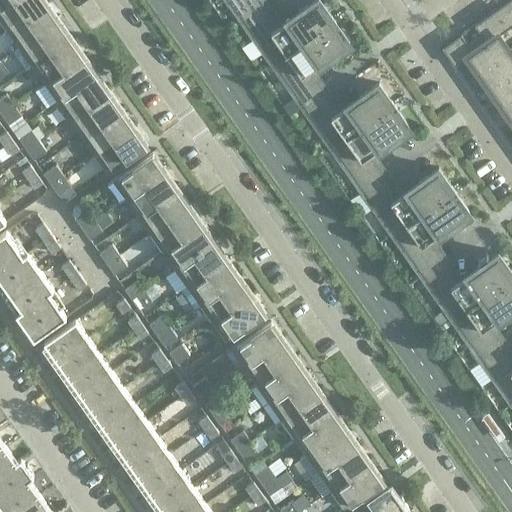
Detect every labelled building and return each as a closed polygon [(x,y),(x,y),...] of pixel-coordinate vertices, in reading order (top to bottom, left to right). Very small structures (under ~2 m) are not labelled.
[(44,3),(42,0),(10,0),(0,7),(0,18),(7,29),(44,3)] [(230,0),(244,19),(266,3),(263,0),(230,0)] [(321,0),(314,0),(299,11),(280,24),(266,3),(244,19),(274,61),(335,18),(321,0)] [(511,24),(511,0),(507,0),(475,23),(482,34),(469,43),(462,33),(442,46),(455,64),(468,55),(468,54),(498,33),(499,34),(511,24)] [(57,20),(44,3),(7,29),(20,47),(57,20)] [(350,40),(335,18),(274,61),(303,104),(326,88),(311,68),(350,40)] [(69,38),(57,20),(20,47),(14,51),(26,68),(32,64),(69,38)] [(468,54),(468,55),(479,71),(511,49),(510,48),(509,49),(499,34),(498,33),(468,54)] [(82,56),(69,38),(32,64),(45,82),(82,56)] [(511,72),(511,50),(511,49),(479,71),(491,88),(511,72)] [(94,73),(82,56),(45,82),(57,100),(94,73)] [(511,97),(511,72),(491,88),(503,104),(511,97)] [(107,91),(94,73),(57,100),(69,117),(107,91)] [(379,82),(359,96),(340,109),(326,88),(303,104),(333,146),(395,103),(379,82)] [(119,109),(107,91),(69,117),(82,135),(119,109)] [(8,95),(0,99),(0,110),(1,112),(14,104),(8,95)] [(511,97),(503,104),(511,117),(511,97)] [(410,125),(395,103),(333,146),(363,189),(386,173),(371,153),(410,125)] [(20,112),(14,104),(1,112),(8,121),(20,112)] [(131,126),(119,109),(82,135),(94,152),(131,126)] [(144,145),(131,126),(94,152),(107,171),(144,145)] [(13,139),(7,130),(0,134),(0,137),(5,145),(13,139)] [(32,130),(20,139),(26,148),(39,139),(32,130)] [(20,149),(13,139),(5,145),(12,154),(20,149)] [(45,148),(39,139),(26,148),(33,157),(45,148)] [(163,171),(150,152),(107,183),(120,201),(126,197),(163,171)] [(37,173),(30,163),(22,169),(29,178),(37,173)] [(57,165),(45,174),(51,183),(64,174),(57,165)] [(439,167),(419,181),(400,194),(386,173),(363,189),(393,231),(454,188),(439,167)] [(175,188),(163,171),(126,197),(138,214),(175,188)] [(44,182),(37,173),(29,178),(36,188),(44,182)] [(70,183),(64,174),(51,183),(57,192),(70,183)] [(188,206),(175,188),(138,214),(150,232),(188,206)] [(470,210),(454,188),(393,231),(423,274),(445,258),(431,238),(470,210)] [(200,224),(188,206),(150,232),(163,250),(200,224)] [(89,209),(76,218),(83,227),(95,218),(89,209)] [(101,227),(95,218),(83,227),(89,236),(101,227)] [(48,229),(44,223),(36,228),(40,234),(48,229)] [(212,241),(200,224),(163,250),(175,267),(212,241)] [(52,234),(48,229),(40,234),(44,240),(52,234)] [(24,254),(7,230),(0,234),(0,289),(4,295),(2,296),(3,297),(41,270),(28,251),(24,254)] [(56,240),(52,234),(44,240),(48,245),(56,240)] [(60,245),(56,240),(48,245),(52,251),(60,245)] [(225,259),(212,241),(175,267),(188,285),(225,259)] [(114,245),(101,253),(107,262),(120,254),(114,245)] [(511,270),(499,252),(479,266),(460,279),(445,258),(423,274),(453,316),(511,275),(511,270)] [(126,263),(120,254),(107,262),(114,271),(126,263)] [(237,277),(225,259),(188,285),(182,289),(194,307),(200,303),(237,277)] [(74,266),(70,260),(62,265),(66,271),(74,266)] [(78,271),(74,266),(66,271),(70,277),(78,271)] [(54,288),(41,270),(3,297),(5,296),(17,314),(34,338),(67,315),(50,291),(54,288)] [(82,277),(78,271),(70,277),(74,282),(82,277)] [(511,307),(511,275),(453,316),(483,359),(505,343),(491,323),(511,307)] [(86,282),(82,277),(74,282),(78,288),(86,282)] [(250,294),(237,277),(200,303),(213,320),(250,294)] [(138,280),(126,289),(132,298),(145,289),(138,280)] [(151,298),(145,289),(132,298),(139,307),(151,298)] [(263,312),(250,294),(213,320),(225,339),(263,312)] [(131,306),(125,297),(117,303),(123,312),(131,306)] [(143,323),(136,313),(128,319),(135,328),(143,323)] [(163,315),(151,324),(157,333),(170,324),(163,315)] [(88,336),(76,319),(45,341),(57,358),(88,336)] [(281,339),(268,320),(224,351),(237,369),(244,365),(281,339)] [(149,332),(143,323),(135,328),(141,338),(149,332)] [(176,333),(170,324),(157,333),(164,342),(176,333)] [(100,353),(88,336),(57,358),(69,375),(100,353)] [(293,356),(281,339),(244,365),(256,382),(293,356)] [(182,342),(170,351),(176,360),(188,351),(182,342)] [(511,352),(505,343),(483,359),(511,399),(511,352)] [(166,356),(159,347),(152,352),(158,362),(166,356)] [(112,369),(100,353),(69,375),(80,392),(112,369)] [(173,366),(166,356),(158,362),(165,371),(173,366)] [(306,374),(293,356),(256,382),(251,386),(263,404),(306,374)] [(124,386),(112,369),(80,392),(92,408),(124,386)] [(318,392),(306,374),(263,404),(276,422),(281,418),(318,392)] [(207,377),(194,386),(201,395),(213,386),(207,377)] [(190,390),(183,380),(175,386),(182,395),(190,390)] [(135,403),(124,386),(92,408),(104,425),(135,403)] [(196,399),(190,390),(182,395),(188,405),(196,399)] [(331,409),(318,392),(281,418),(294,435),(331,409)] [(219,395),(207,404),(213,413),(226,404),(219,395)] [(147,419),(135,403),(104,425),(116,442),(147,419)] [(232,413),(226,404),(213,413),(220,422),(232,413)] [(343,427),(331,409),(294,435),(306,453),(343,427)] [(213,423),(206,413),(199,419),(205,428),(213,423)] [(159,436),(147,419),(116,442),(127,458),(159,436)] [(220,432),(213,423),(205,428),(212,438),(220,432)] [(356,445),(343,427),(306,453),(300,457),(313,475),(319,471),(356,445)] [(244,430),(232,439),(238,448),(251,439),(244,430)] [(171,453),(159,436),(127,458),(139,475),(171,453)] [(257,448),(251,439),(238,448),(244,457),(257,448)] [(17,460),(5,445),(0,448),(0,473),(22,458),(21,457),(17,460)] [(368,462),(356,445),(319,471),(331,488),(368,462)] [(237,456),(230,447),(222,452),(229,462),(237,456)] [(182,469),(171,453),(139,475),(151,492),(182,469)] [(243,466),(237,456),(229,462),(235,471),(243,466)] [(26,464),(22,458),(0,473),(0,498),(34,475),(27,465),(29,464),(28,463),(26,464)] [(381,480),(368,462),(331,488),(344,507),(381,480)] [(269,466),(257,474),(263,483),(275,475),(269,466)] [(194,486),(182,469),(151,492),(163,508),(194,486)] [(34,475),(0,498),(0,504),(5,511),(15,511),(41,495),(29,479),(34,475)] [(282,484),(275,475),(263,483),(269,492),(282,484)] [(260,490),(253,480),(246,486),(252,495),(260,490)] [(412,511),(392,483),(373,496),(383,511),(412,511)] [(192,511),(206,503),(194,486),(163,508),(165,511),(192,511)] [(267,499),(260,490),(252,495),(259,505),(267,499)] [(51,511),(52,511),(41,495),(15,511),(51,511)] [(370,511),(374,509),(368,499),(356,508),(358,511),(370,511)] [(294,501),(282,510),(283,511),(297,511),(300,510),(294,501)] [(212,511),(206,503),(192,511),(212,511)]
